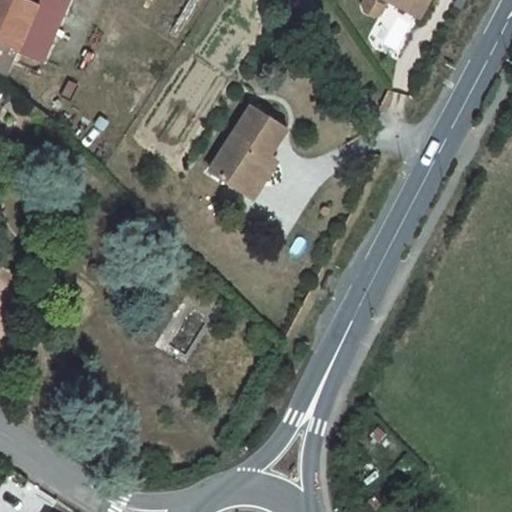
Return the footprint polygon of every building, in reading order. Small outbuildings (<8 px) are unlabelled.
[(0,0),(0,42),(18,50),(19,47),(37,5),(26,0),(0,0)] [(39,0),(37,5),(19,47),(37,55),(61,0),(39,0)] [(403,0),(388,0),(420,17),(424,11),(403,0)] [(403,0),(424,11),(429,0),(403,0)] [(18,50),(0,42),(0,82),(3,84),(18,50)] [(28,104),(25,108),(39,119),(43,113),(29,103),(28,104)] [(250,108),(210,171),(244,194),(257,173),(285,130),(250,108)] [(43,113),(39,119),(45,124),(50,119),(43,113)] [(257,173),(244,194),(252,199),(266,178),(257,173)]
